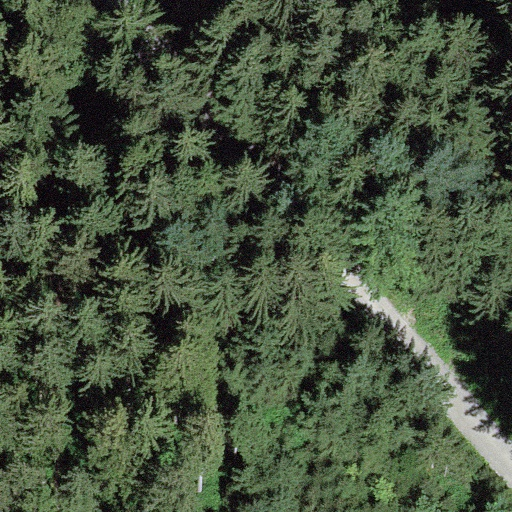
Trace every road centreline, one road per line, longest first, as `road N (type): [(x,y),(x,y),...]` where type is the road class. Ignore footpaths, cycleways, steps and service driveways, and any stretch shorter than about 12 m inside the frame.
road 1 (track): [(110,0),(511,463)]
road 2 (track): [(35,0),(52,104),(58,511)]
